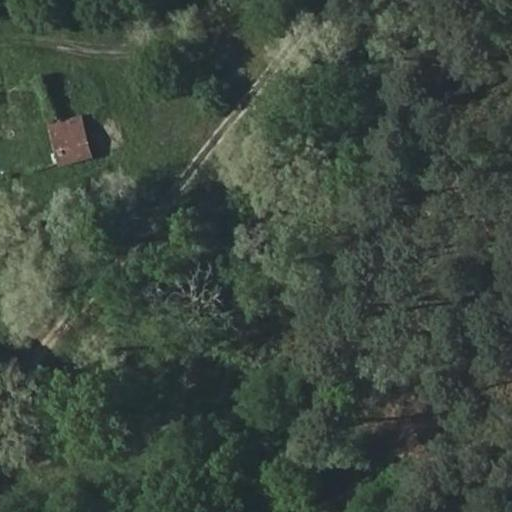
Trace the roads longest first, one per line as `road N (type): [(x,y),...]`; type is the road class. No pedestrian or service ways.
road 1 (track): [(292,49),(158,259),(199,380),(163,442),(0,474)]
road 2 (track): [(0,46),(36,35),(292,49)]
